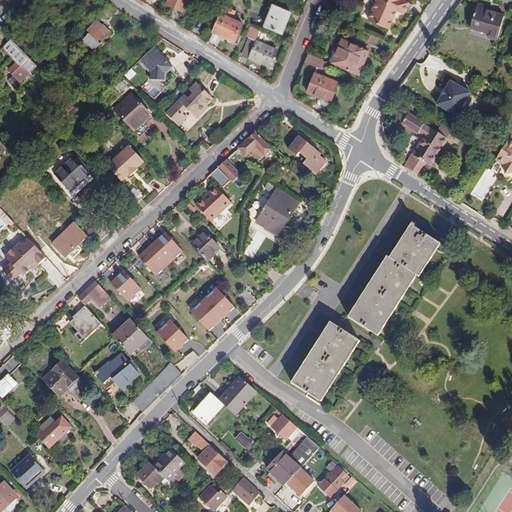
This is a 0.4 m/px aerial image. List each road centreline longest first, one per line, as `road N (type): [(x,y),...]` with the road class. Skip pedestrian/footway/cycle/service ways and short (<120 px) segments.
road 1 (residential): [(103,472),(166,400),(293,282),(329,226),(361,151)]
road 2 (residential): [(277,99),(0,353)]
road 3 (residential): [(277,99),(121,0)]
road 4 (tertiary): [(511,246),(361,151)]
road 5 (tertiary): [(447,0),(372,113),(361,151)]
